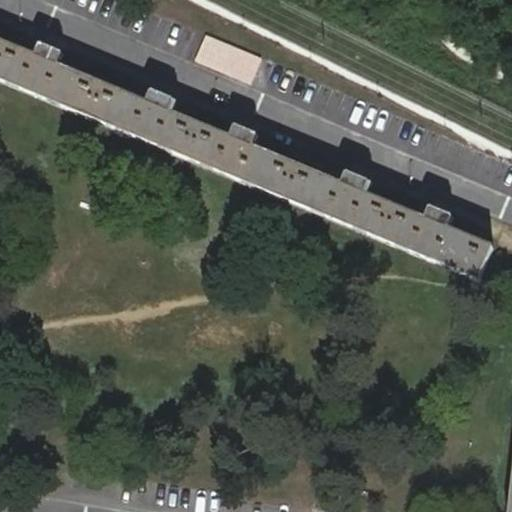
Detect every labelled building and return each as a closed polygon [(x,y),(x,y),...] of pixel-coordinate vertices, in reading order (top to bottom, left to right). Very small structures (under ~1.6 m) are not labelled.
[(259,60),(205,37),(195,60),(250,84),(259,60)] [(0,43),(0,83),(479,283),(493,250),(447,231),(426,222),(364,196),(343,187),(253,150),(233,141),(170,115),(149,106),(59,69),(38,60),(0,43)] [(43,47),(38,60),(59,69),(64,56),(43,47)] [(154,94),(149,106),(170,115),(175,102),(154,94)] [(238,128),(233,141),(253,150),(258,137),(238,128)] [(348,174),(343,187),(364,196),(369,183),(348,174)] [(426,222),(447,231),(452,218),(431,209),(426,222)]
